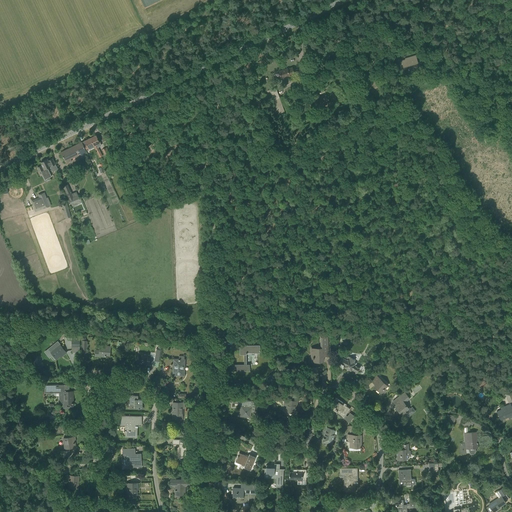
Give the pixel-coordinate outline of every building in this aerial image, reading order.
[(394,30),(391,32),(395,38),(396,39),(399,36),(394,30)] [(385,54),(386,55),(392,53),(388,43),(382,45),(385,54)] [(418,63),(415,55),(405,58),(407,65),(413,63),(413,65),(418,63)] [(279,71),(280,76),(281,78),(288,76),(289,78),(294,75),(293,72),(292,68),(287,69),(287,68),(279,71)] [(279,97),(275,88),(270,90),(273,99),(279,97)] [(95,136),(89,138),(93,146),(94,146),(99,157),(103,156),(98,147),(97,147),(96,148),(95,145),(98,143),(95,136)] [(89,138),(81,142),(84,150),(93,146),(89,138)] [(61,152),(63,157),(65,161),(85,152),(84,150),(81,142),(61,152)] [(47,168),(49,167),(50,166),(52,171),(57,169),(54,163),(52,159),(48,161),(47,159),(40,162),(42,165),(37,167),(40,172),(41,171),(45,180),(51,176),(47,168)] [(73,197),(67,184),(63,186),(71,204),(80,200),(78,195),(73,197)] [(39,197),(31,200),(36,212),(51,205),(48,197),(47,197),(45,193),(38,196),(39,197)] [(63,211),(65,218),(71,217),(67,203),(61,204),(62,208),(62,209),(62,211),(63,211)] [(327,353),(327,336),(321,336),(321,350),(311,350),(311,354),(311,361),(323,361),(322,353),(327,353)] [(62,355),(67,352),(60,342),(50,351),(52,354),(52,355),(55,359),(56,358),(56,359),(61,354),(62,355)] [(259,345),(245,346),(240,346),(240,354),(244,354),(244,365),(230,365),(230,371),(249,371),(249,365),(246,365),(246,355),(252,354),(252,353),(259,353),(259,345)] [(109,356),(110,351),(110,347),(100,346),(100,351),(96,351),(95,356),(99,356),(99,355),(105,356),(106,355),(109,356)] [(152,366),(153,361),(154,357),(150,356),(139,354),(138,362),(147,364),(147,365),(152,366)] [(357,373),(359,369),(359,368),(354,365),(355,363),(353,362),(355,359),(350,357),(344,354),(342,357),(339,363),(345,366),(346,367),(345,369),(348,371),(348,370),(351,371),(351,370),(353,371),(352,371),(352,372),(352,373),(353,373),(353,374),(354,374),(355,374),(356,373),(357,373)] [(184,356),(179,356),(179,359),(174,359),(173,375),(184,376),(184,359),(184,356)] [(383,389),(387,386),(377,376),(375,378),(372,381),(375,385),(374,386),(382,394),(385,391),(383,389)] [(71,398),(71,391),(66,391),(64,391),(64,384),(64,385),(59,385),(45,385),(46,392),(60,391),(60,398),(63,398),(63,408),(67,408),(70,408),(70,407),(73,407),(73,404),(73,403),(73,398),(71,398)] [(410,399),(405,392),(399,396),(397,398),(393,401),(393,402),(394,401),(396,405),(395,406),(399,411),(398,411),(402,417),(406,414),(408,416),(412,413),(408,408),(409,407),(405,402),(410,399)] [(129,407),(134,407),(134,408),(138,408),(138,409),(141,409),(141,408),(142,408),(142,399),(138,399),(138,396),(130,395),(129,404),(129,407)] [(336,413),(340,416),(343,418),(350,409),(345,405),(344,406),(342,404),(343,402),(336,398),(331,404),(339,409),(336,413)] [(250,420),(250,413),(254,414),(256,402),(238,399),(233,399),(232,403),(239,404),(238,414),(250,415),(249,420),(250,420)] [(286,411),(288,412),(288,414),(288,415),(290,415),(291,414),(292,412),(295,413),(296,408),(295,408),(296,401),(284,399),(283,404),(287,405),(286,411)] [(183,419),(183,414),(183,408),(184,408),(184,402),(173,402),(173,411),(173,418),(172,418),(183,419)] [(497,411),(498,415),(500,420),(510,416),(511,417),(511,416),(511,408),(511,406),(497,411)] [(126,436),(129,436),(134,436),(134,434),(136,435),(137,427),(138,427),(138,423),(141,423),(141,417),(119,416),(119,425),(128,425),(128,430),(126,430),(126,436)] [(336,430),(331,429),(327,428),(323,442),(332,445),(336,430)] [(475,452),(475,448),(477,448),(476,432),(464,433),(465,440),(468,440),(468,449),(469,449),(469,451),(469,453),(471,454),(472,454),(474,454),(475,452)] [(359,443),(359,435),(354,435),(348,435),(348,442),(349,442),(349,450),(361,450),(361,448),(361,447),(361,443),(359,443)] [(65,449),(70,448),(75,447),(74,441),(75,441),(75,437),(63,438),(65,449)] [(181,447),(181,451),(180,456),(186,456),(186,451),(187,451),(186,451),(187,444),(185,444),(186,439),(172,439),(172,444),(179,444),(179,447),(181,447)] [(409,450),(408,444),(406,444),(401,444),(402,449),(396,450),(397,460),(405,460),(405,457),(410,456),(410,450),(409,450)] [(131,467),(136,466),(141,466),(141,461),(140,461),(140,458),(140,454),(132,454),(132,448),(123,449),(123,455),(122,455),(122,458),(126,458),(126,465),(131,465),(131,467)] [(253,462),(255,457),(249,454),(248,457),(239,453),(236,461),(245,464),(243,467),(250,470),(253,462)] [(434,472),(435,470),(435,471),(438,471),(438,463),(428,464),(429,467),(428,470),(434,472)] [(264,468),(264,474),(274,474),(274,476),(276,476),(276,487),(282,487),(283,475),(279,474),(279,469),(280,464),(274,464),(274,465),(266,465),(266,468),(264,468)] [(344,491),(350,491),(355,491),(355,484),(357,484),(357,482),(355,482),(355,475),(357,475),(357,468),(352,468),(339,469),(340,475),(344,475),(344,491)] [(302,480),(306,480),(306,469),(293,469),(293,472),(289,472),(289,479),(298,479),(297,481),(302,481),(302,480)] [(411,479),(411,470),(398,470),(399,482),(402,481),(403,486),(414,485),(414,479),(411,479)] [(69,487),(73,488),(78,488),(78,487),(78,483),(77,483),(77,476),(67,475),(66,481),(69,481),(69,487)] [(187,479),(187,476),(181,476),(181,480),(171,479),(170,485),(177,485),(177,490),(175,490),(175,495),(180,495),(180,494),(184,495),(185,486),(197,486),(196,479),(187,479)] [(129,495),(129,498),(136,498),(136,495),(137,495),(137,488),(138,488),(138,483),(127,483),(127,485),(128,485),(128,495),(129,495)] [(257,491),(257,484),(249,484),(249,488),(238,488),(233,488),(233,498),(238,498),(242,498),(243,490),(248,491),(257,491)] [(502,497),(507,494),(503,488),(498,491),(502,497)] [(489,506),(486,508),(488,511),(490,511),(493,511),(497,509),(500,508),(499,507),(505,503),(501,497),(497,499),(489,505),(489,506)] [(402,505),(402,500),(398,500),(398,499),(391,499),(392,504),(396,504),(396,507),(398,507),(398,511),(407,511),(407,505),(402,505)] [(358,511),(359,510),(358,510),(358,506),(361,506),(361,500),(356,500),(348,501),(348,511),(358,511)]
